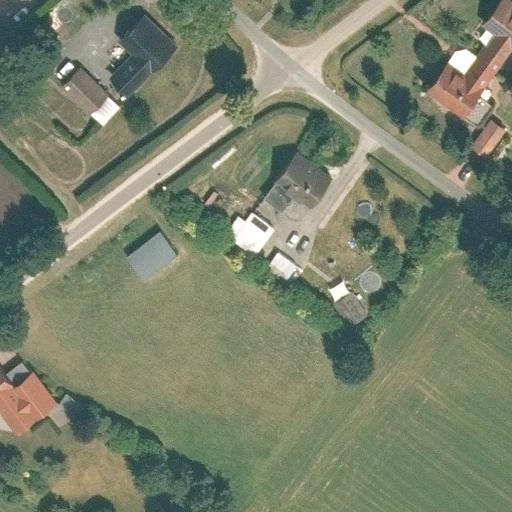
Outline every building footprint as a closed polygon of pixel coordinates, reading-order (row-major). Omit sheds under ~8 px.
[(493,0),(476,25),(489,35),(457,80),(439,67),(422,91),(475,128),(491,105),(477,94),(509,49),(511,50),(511,7),(501,0),(493,0)] [(106,80),(125,97),(171,45),(140,18),(117,43),(129,54),(106,80)] [(74,65),(55,84),(85,113),(104,93),(74,65)] [(492,120),(482,140),(493,145),(503,126),(492,120)] [(294,153),(264,194),(296,218),(326,177),(294,153)] [(242,210),(223,235),(247,253),(266,227),(242,210)] [(127,259),(140,273),(169,248),(157,234),(127,259)] [(271,251),(260,268),(281,282),(293,266),(271,251)] [(341,322),(364,313),(353,287),(330,297),(341,322)] [(0,416),(11,429),(27,416),(29,418),(51,400),(26,369),(7,385),(4,382),(7,380),(0,371),(0,416)]
